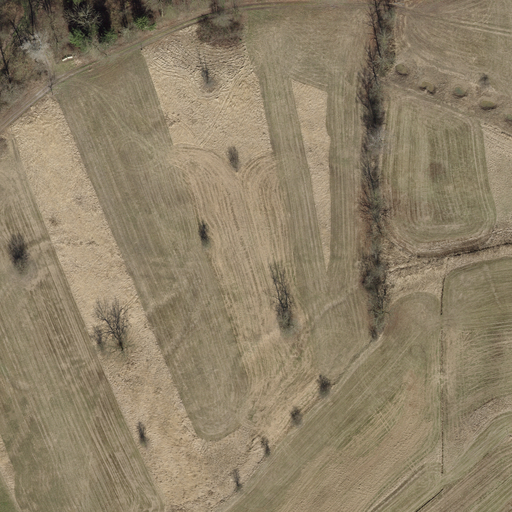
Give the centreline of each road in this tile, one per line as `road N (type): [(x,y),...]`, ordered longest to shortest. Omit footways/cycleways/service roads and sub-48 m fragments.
road 1 (track): [(50,87),(180,24),(233,5),(283,0)]
road 2 (track): [(320,0),(511,33)]
